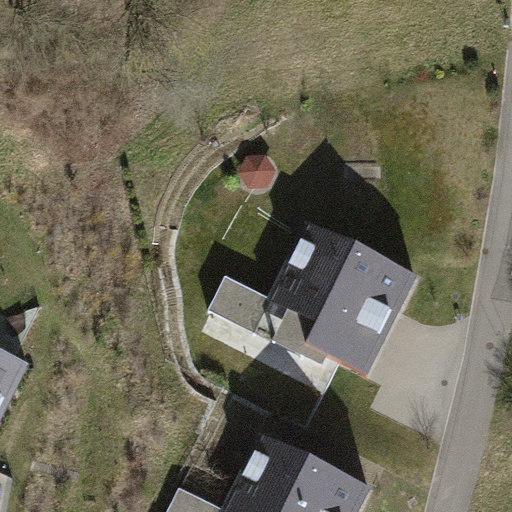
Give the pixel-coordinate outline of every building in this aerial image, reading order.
[(413,278),(309,228),(276,297),(323,320),(313,342),(368,369),(413,278)] [(242,285),(227,278),(211,311),(226,318),(242,285)] [(0,420),(26,367),(0,354),(0,420)] [(267,441),(233,509),(238,511),(357,511),(368,492),(267,441)] [(188,511),(196,497),(181,490),(170,511),(188,511)]
